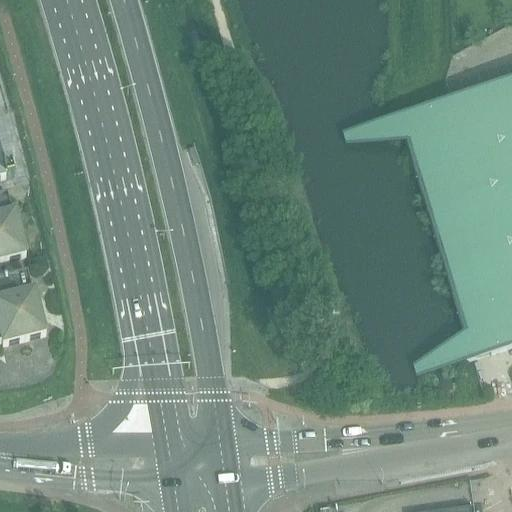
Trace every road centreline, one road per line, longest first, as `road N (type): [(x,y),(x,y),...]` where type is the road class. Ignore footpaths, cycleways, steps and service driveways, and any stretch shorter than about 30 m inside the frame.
road 1 (primary): [(222,463),(180,211),(120,0)]
road 2 (primary): [(64,0),(146,338)]
road 3 (tertiary): [(222,463),(511,430)]
road 4 (primary): [(64,460),(119,398),(146,338)]
road 5 (primary): [(146,338),(167,466)]
